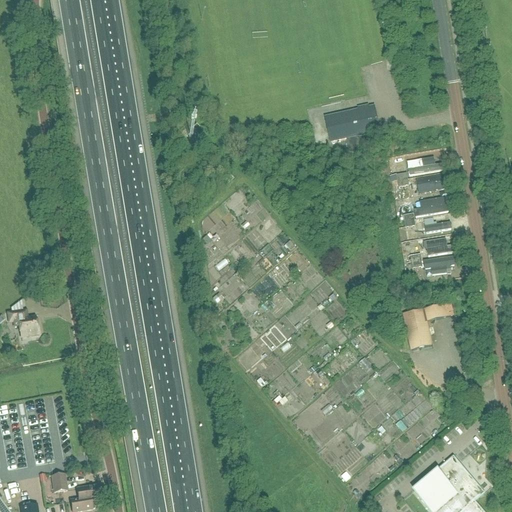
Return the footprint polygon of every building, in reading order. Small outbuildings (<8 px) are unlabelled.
[(379,133),(374,109),(368,110),(368,108),(359,110),(359,112),(325,120),(331,144),(347,140),(351,153),(362,151),(359,137),(379,133)] [(199,138),(203,134),(196,127),(192,131),(199,138)] [(442,156),(408,162),(410,178),(444,172),(442,156)] [(411,183),(414,200),(448,194),(445,178),(411,183)] [(398,183),(390,184),(391,191),(399,190),(399,189),(409,187),(408,181),(398,183)] [(231,208),(245,197),(240,191),(226,201),(231,208)] [(414,204),(417,220),(451,215),(448,198),(414,204)] [(417,224),(420,239),(454,234),(452,218),(417,224)] [(420,244),(423,260),(458,255),(455,238),(420,244)] [(291,243),(285,248),(290,255),(296,250),(291,243)] [(426,281),(461,275),(458,258),(424,264),(426,281)] [(23,313),(22,309),(25,309),(24,300),(12,309),(13,315),(6,316),(8,325),(12,324),(13,330),(18,329),(19,339),(37,336),(34,319),(26,320),(24,313),(23,313)] [(339,320),(345,314),(337,304),(330,309),(339,320)] [(412,353),(432,348),(426,324),(446,319),(443,308),(404,317),(412,353)] [(247,359),(259,351),(255,346),(244,354),(247,359)] [(380,348),(369,354),(379,370),(390,363),(380,348)] [(356,380),(360,387),(369,382),(365,375),(356,380)] [(419,397),(400,409),(404,415),(422,403),(419,397)] [(416,420),(427,410),(421,404),(411,414),(416,420)] [(399,423),(394,427),(401,435),(406,431),(399,423)] [(463,511),(474,503),(483,494),(476,487),(474,489),(470,485),(471,484),(451,462),(438,474),(438,473),(414,493),(429,511),(463,511)] [(48,485),(45,475),(30,479),(33,488),(48,485)] [(52,479),(55,494),(67,492),(64,477),(52,479)] [(71,511),(91,511),(92,511),(91,511),(94,511),(93,504),(101,502),(98,487),(76,491),(78,501),(70,503),(71,511)] [(8,511),(0,500),(0,511),(8,511)] [(478,511),(472,505),(474,503),(463,511),(478,511)]
